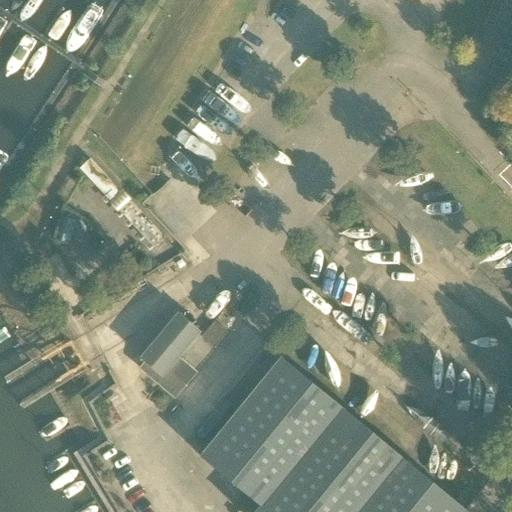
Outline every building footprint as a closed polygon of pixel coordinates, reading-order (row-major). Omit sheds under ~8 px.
[(511,34),(489,92),(511,101),(511,97),(511,34)] [(122,192),(91,160),(81,169),(111,202),(122,192)] [(120,211),(147,241),(154,248),(166,237),(131,200),(120,211)] [(198,374),(179,357),(200,332),(181,315),(143,360),(146,362),(140,369),(176,399),(198,374)] [(216,348),(229,332),(216,321),(203,337),(216,348)] [(263,508),(259,511),(462,511),(464,511),(283,360),(202,458),(263,508)]
